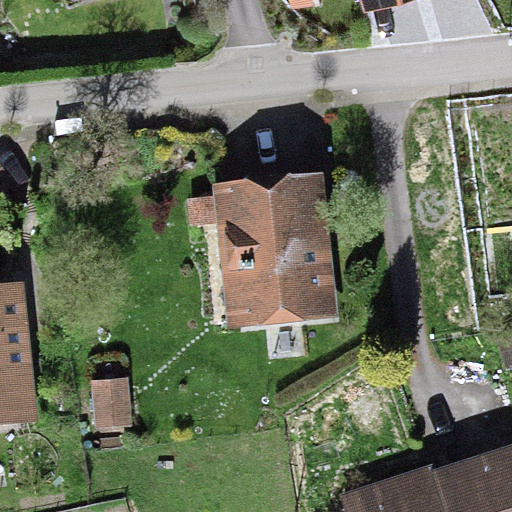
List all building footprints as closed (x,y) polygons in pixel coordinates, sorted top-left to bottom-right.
[(229,322),(310,320),(305,180),(224,183),(229,322)] [(0,194),(0,193),(0,269),(9,269),(0,194)] [(0,412),(16,412),(16,297),(0,296),(0,412)] [(127,388),(94,391),(97,427),(130,424),(127,388)] [(511,511),(511,465),(353,493),(356,511),(511,511)]
